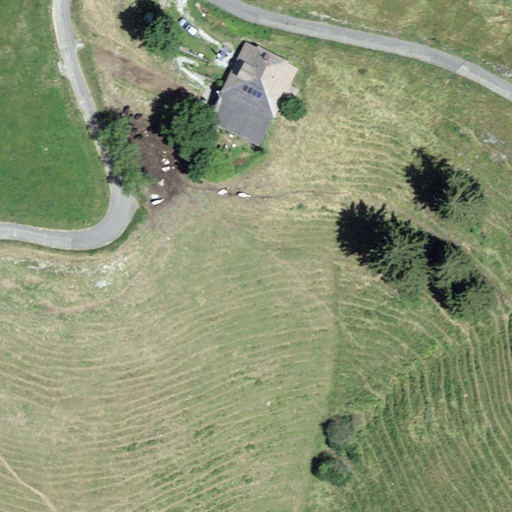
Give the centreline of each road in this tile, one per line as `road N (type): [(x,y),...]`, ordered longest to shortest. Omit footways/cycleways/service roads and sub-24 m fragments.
road 1 (unclassified): [(60,0),(66,65),(121,201),(117,224),(102,240),(0,236)]
road 2 (unclassified): [(511,96),(458,70),(249,16),(221,0)]
